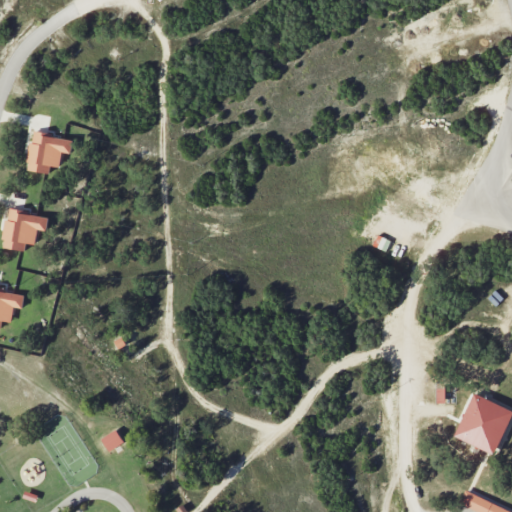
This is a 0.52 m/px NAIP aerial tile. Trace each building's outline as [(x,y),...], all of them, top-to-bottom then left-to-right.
[(73,138),(31,132),(26,170),(50,173),(51,166),(60,167),(62,152),(71,153),(73,138)] [(25,251),(26,243),(36,245),(38,229),(47,231),(49,215),(7,209),(2,247),(25,251)] [(25,293),(0,289),(0,328),(1,328),(2,321),(12,322),(14,307),(22,308),(25,293)] [(454,437),(496,455),(511,417),(511,409),(473,393),(454,437)] [(109,451),(124,442),(116,429),(101,439),(109,451)] [(511,511),(465,490),(459,503),(479,511),(511,511)]
